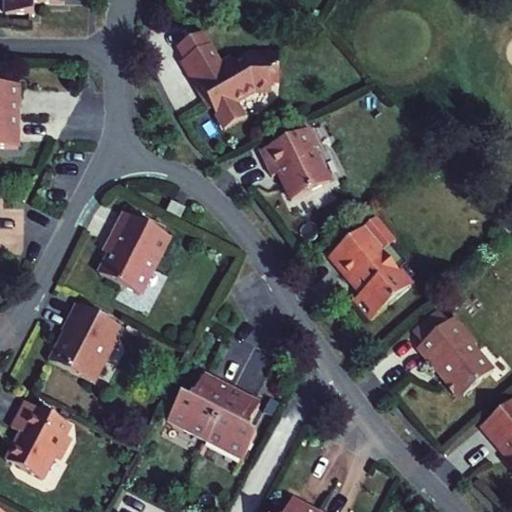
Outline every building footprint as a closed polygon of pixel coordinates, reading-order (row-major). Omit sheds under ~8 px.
[(221,37),(188,56),(203,82),(210,79),(239,129),(258,119),(250,105),(268,96),(296,98),(296,85),(306,85),(306,56),(293,55),(293,46),(266,43),(265,53),(244,60),(239,50),(231,55),(221,37)] [(0,74),(0,117),(36,118),(37,85),(18,85),(18,75),(0,74)] [(36,118),(0,117),(0,158),(17,159),(17,147),(36,148),(36,118)] [(329,148),(320,129),(271,152),(283,178),(290,174),(302,201),(341,183),(325,150),(329,148)] [(186,235),(139,210),(127,234),(118,230),(109,248),(122,255),(113,273),(137,285),(132,296),(163,312),(182,275),(175,272),(183,258),(178,256),(186,235)] [(392,221),(341,264),(362,290),(372,282),(383,295),(364,311),(377,327),(421,291),(398,262),(414,248),(392,221)] [(448,369),(452,365),(464,379),(455,386),(465,398),(473,391),(479,398),(510,372),(488,345),(494,340),(472,313),(465,318),(454,305),(424,330),(434,342),(429,346),(448,369)] [(113,385),(132,349),(131,330),(93,310),(81,330),(84,332),(68,360),(113,385)] [(186,386),(166,424),(203,444),(233,389),(209,377),(200,393),(186,386)] [(233,389),(203,444),(244,466),(264,427),(249,419),(258,402),(233,389)] [(511,401),(483,425),(506,453),(498,459),(511,475),(511,401)] [(92,432),(45,405),(32,430),(40,433),(26,460),(63,479),(73,461),(82,465),(95,440),(92,432)] [(289,511),(338,511),(314,499),(307,511),(299,511),(291,508),(289,511)]
